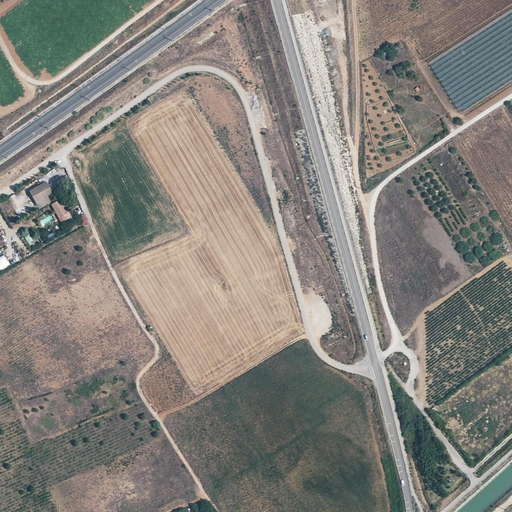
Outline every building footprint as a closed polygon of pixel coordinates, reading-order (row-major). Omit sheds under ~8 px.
[(283,177),(286,182),(292,178),(288,174),(283,177)] [(53,193),(46,182),(29,192),(39,209),(51,202),(48,196),(53,193)] [(61,222),(71,216),(68,210),(66,211),(65,209),(60,200),(51,205),(61,222)] [(25,237),(30,246),(36,242),(30,234),(25,237)] [(0,256),(0,270),(10,265),(4,254),(0,256)] [(476,454),(471,458),(475,462),(479,458),(476,454)]
